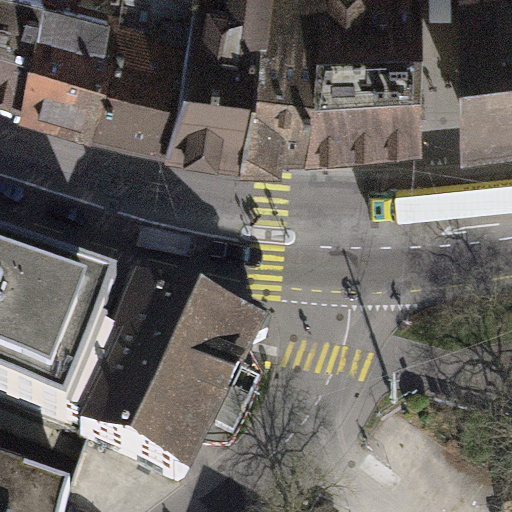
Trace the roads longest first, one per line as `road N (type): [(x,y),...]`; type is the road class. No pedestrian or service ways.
road 1 (primary): [(0,173),(116,212),(352,240)]
road 2 (residential): [(209,511),(296,443),(335,363),(350,309),(352,240)]
road 3 (primary): [(352,240),(511,222)]
